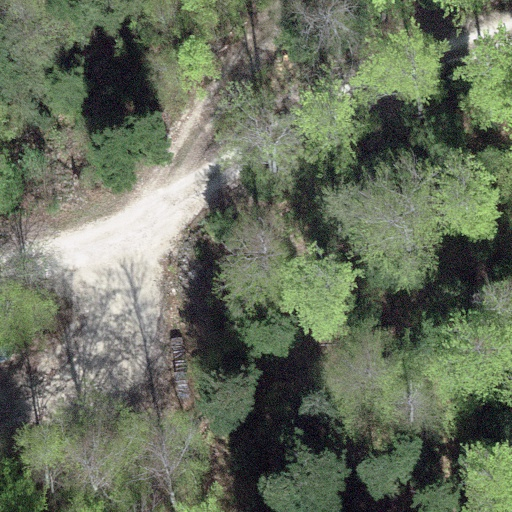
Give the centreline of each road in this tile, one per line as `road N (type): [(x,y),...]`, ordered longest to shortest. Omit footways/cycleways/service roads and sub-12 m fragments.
road 1 (track): [(511,31),(346,95),(127,223)]
road 2 (track): [(127,223),(296,0)]
road 3 (track): [(127,223),(132,264),(108,357),(63,393),(0,418)]
road 4 (track): [(0,267),(127,223)]
